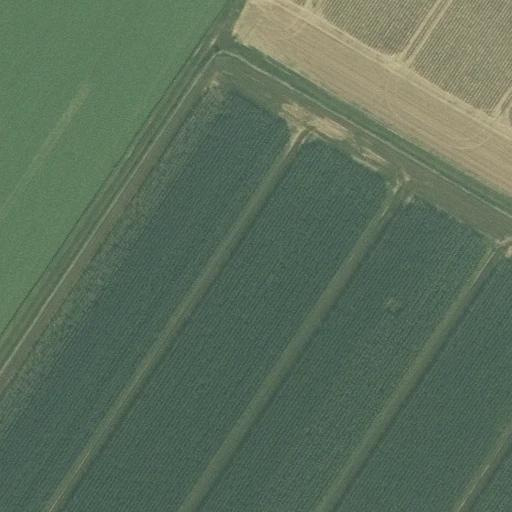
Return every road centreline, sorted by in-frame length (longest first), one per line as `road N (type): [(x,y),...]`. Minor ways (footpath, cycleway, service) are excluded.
road 1 (track): [(234,0),(0,352)]
road 2 (track): [(212,37),(511,208)]
